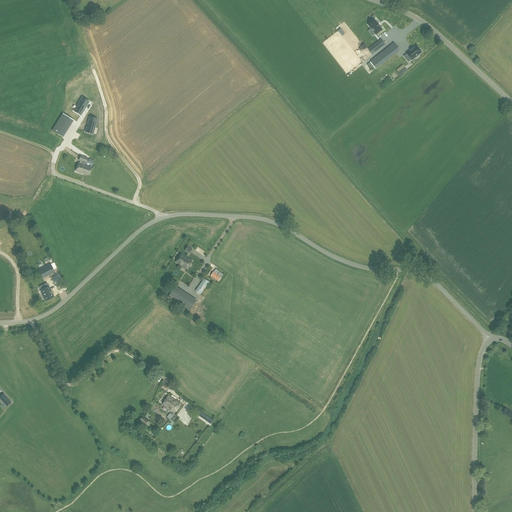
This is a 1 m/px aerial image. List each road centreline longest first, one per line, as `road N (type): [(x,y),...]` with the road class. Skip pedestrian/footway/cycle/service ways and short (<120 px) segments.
road 1 (unclassified): [(0,324),(43,317),(146,225),(189,214),(275,223),(359,267),(420,274),(489,338)]
road 2 (unclassified): [(511,103),(423,22),(371,0)]
road 3 (tertiary): [(474,511),(477,369),(489,338)]
road 4 (unknown): [(133,202),(138,177),(106,135),(86,46)]
